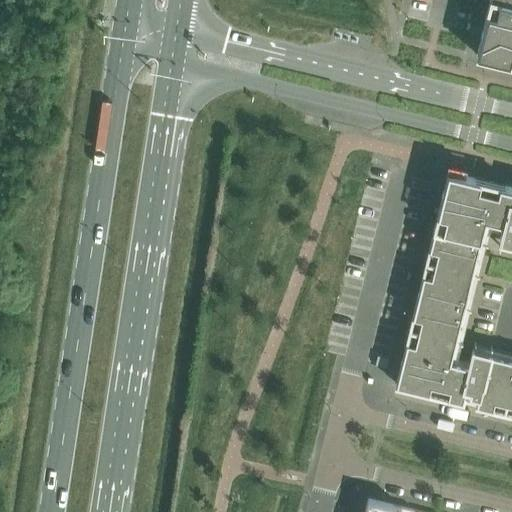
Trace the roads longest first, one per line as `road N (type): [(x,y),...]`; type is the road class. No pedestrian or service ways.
road 1 (primary): [(122,31),(53,511)]
road 2 (primary): [(107,511),(171,67)]
road 3 (tertiary): [(171,67),(511,146)]
road 4 (tertiary): [(511,110),(178,25)]
road 5 (residential): [(345,410),(403,175)]
road 6 (residential): [(331,462),(511,506)]
road 7 (residential): [(511,450),(345,410)]
